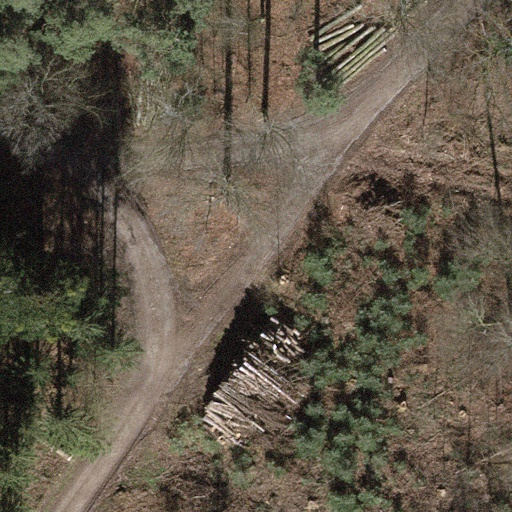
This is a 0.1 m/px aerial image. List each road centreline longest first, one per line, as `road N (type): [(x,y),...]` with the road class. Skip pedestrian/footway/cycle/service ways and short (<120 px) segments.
road 1 (track): [(77,511),(331,152),(421,34),(462,0)]
road 2 (track): [(0,134),(100,157),(331,152)]
road 3 (track): [(100,157),(188,352)]
